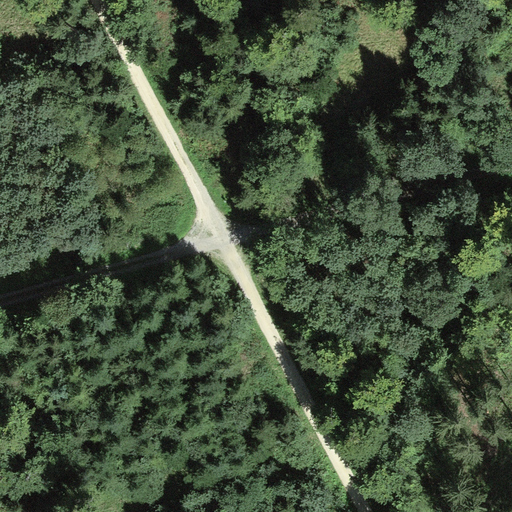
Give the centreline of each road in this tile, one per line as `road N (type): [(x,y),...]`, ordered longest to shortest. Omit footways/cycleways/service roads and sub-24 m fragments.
road 1 (track): [(369,511),(103,0)]
road 2 (track): [(511,164),(0,299)]
